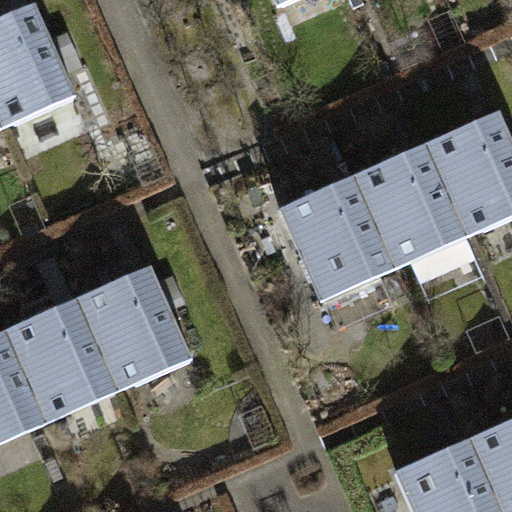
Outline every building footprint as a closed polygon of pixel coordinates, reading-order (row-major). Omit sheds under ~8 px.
[(76,97),(35,6),(0,21),(0,122),(3,130),(76,97)] [(511,217),(511,139),(500,114),(427,146),(468,237),(511,217)] [(468,237),(427,146),(354,179),(395,270),(468,237)] [(395,270),(354,179),(281,212),(322,303),(395,270)] [(193,360),(152,268),(79,300),(120,393),(193,360)] [(120,393),(79,300),(5,332),(46,425),(120,393)] [(0,445),(46,425),(5,332),(0,334),(0,445)] [(511,511),(511,422),(470,441),(501,511),(511,511)] [(501,511),(470,441),(397,474),(414,511),(501,511)]
